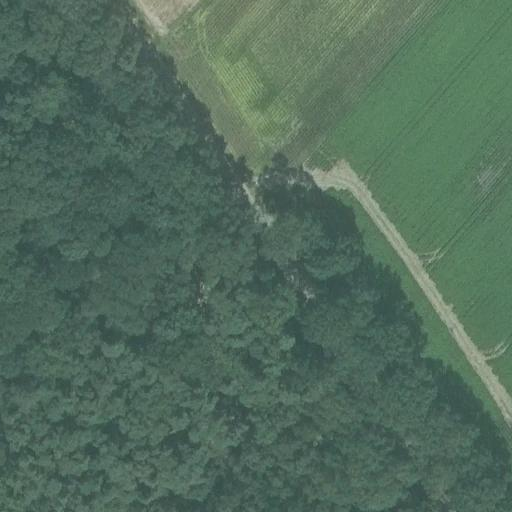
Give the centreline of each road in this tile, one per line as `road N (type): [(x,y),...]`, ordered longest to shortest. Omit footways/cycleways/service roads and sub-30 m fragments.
road 1 (unclassified): [(445,511),(110,0)]
road 2 (track): [(263,233),(224,252),(163,301)]
